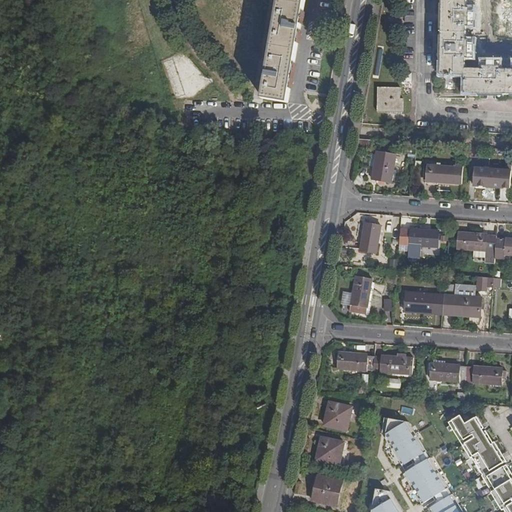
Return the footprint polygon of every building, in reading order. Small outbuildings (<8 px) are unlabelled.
[(279,0),(276,20),(273,20),(272,27),(275,27),(270,48),(268,65),(266,64),(265,70),(267,71),(262,97),(288,101),(297,49),(305,0),(279,0)] [(442,0),(440,94),(460,94),(460,76),(465,76),(465,94),(511,94),(511,70),(500,70),(500,68),(483,67),(483,70),(465,70),(465,59),(468,59),(468,42),(466,42),(466,27),(469,27),(469,10),(466,10),(466,0),(442,0)] [(166,58),(172,97),(200,93),(194,54),(166,58)] [(378,113),(402,114),(402,100),(399,100),(399,89),(378,89),(378,113)] [(373,141),(359,140),(359,149),(372,150),(373,141)] [(392,185),(397,156),(378,153),(373,181),(392,185)] [(463,185),(464,167),(456,167),(455,169),(428,167),(427,183),(455,185),(455,184),(463,185)] [(511,188),(511,178),(511,173),(505,173),(476,171),(475,187),(503,189),(503,188),(511,188)] [(361,253),(377,255),(382,228),(366,225),(361,253)] [(402,231),(401,246),(410,247),(438,250),(440,233),(412,231),(402,231)] [(486,265),(496,266),(496,255),(497,241),(498,238),(488,237),(460,234),(458,251),(475,252),(474,259),(486,260),(486,265)] [(507,242),(497,241),(496,255),(506,256),(506,257),(511,257),(511,240),(507,241),(507,242)] [(367,316),(373,281),(357,279),(351,313),(367,316)] [(434,315),(444,316),(445,297),(435,297),(435,296),(407,294),(406,313),(433,315),(434,315)] [(445,297),(444,316),(453,316),(453,317),(481,319),(483,300),(455,298),(445,297)] [(367,372),(374,372),(375,358),(368,358),(368,357),(341,354),(339,370),(367,373),(367,372)] [(383,359),(375,358),(374,372),(382,373),(382,374),(413,376),(414,360),(383,358),(383,359)] [(459,383),(466,384),(467,369),(461,368),(461,367),(433,365),(432,382),(459,384),(459,383)] [(467,369),(466,384),(474,385),(502,387),(503,371),(475,369),(467,369)] [(347,431),(352,408),(330,404),(325,427),(347,431)] [(462,419),(450,426),(471,462),(473,461),(484,479),(483,480),(493,496),(492,496),(501,511),(511,511),(511,476),(505,464),(506,463),(495,446),(494,447),(478,420),(466,427),(462,419)] [(339,467),(344,444),(322,439),(317,462),(339,467)] [(337,507),(343,482),(319,477),(313,501),(337,507)]
